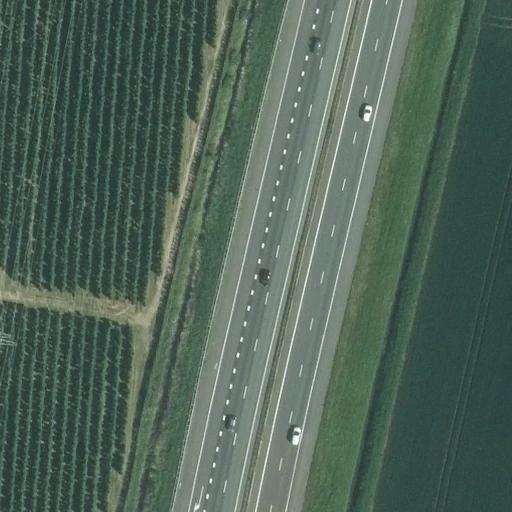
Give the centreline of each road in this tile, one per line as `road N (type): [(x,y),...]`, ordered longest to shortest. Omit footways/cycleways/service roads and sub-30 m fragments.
road 1 (motorway): [(270,511),(387,0)]
road 2 (motorway): [(336,0),(219,511)]
